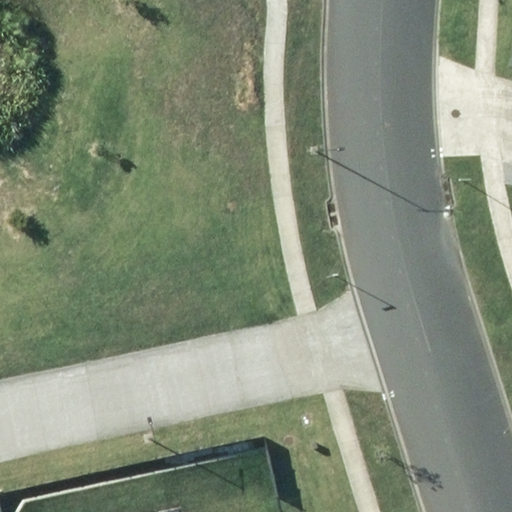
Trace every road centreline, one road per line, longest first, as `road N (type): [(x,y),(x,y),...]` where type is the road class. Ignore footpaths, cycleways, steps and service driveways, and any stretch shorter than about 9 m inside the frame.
road 1 (residential): [(0,428),(415,322)]
road 2 (tertiary): [(376,128),(378,170),(415,322)]
road 3 (tertiary): [(415,322),(469,511)]
road 4 (residential): [(376,128),(511,185)]
road 5 (tertiary): [(371,0),(376,128)]
